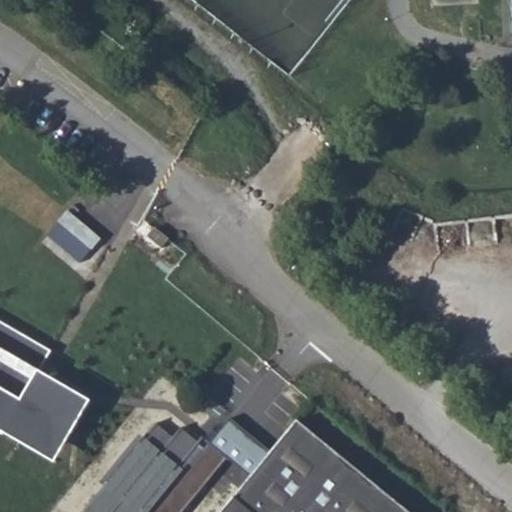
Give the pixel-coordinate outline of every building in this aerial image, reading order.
[(81,198),(66,215),(98,244),(108,234),(82,211),(88,204),(81,198)] [(152,229),(146,237),(161,248),(168,239),(152,229)] [(0,417),(24,432),(63,372),(44,361),(55,344),(0,309),(0,417)] [(63,372),(24,432),(57,453),(96,394),(63,372)] [(405,511),(297,419),(219,511),(405,511)] [(181,425),(173,436),(157,422),(158,421),(156,420),(79,511),(81,511),(180,511),(227,457),(209,442),(204,448),(198,443),(203,436),(202,435),(197,440),(182,427),(183,426),(181,425)]
